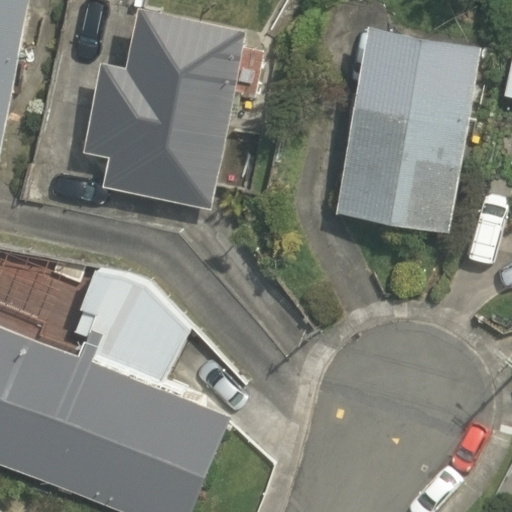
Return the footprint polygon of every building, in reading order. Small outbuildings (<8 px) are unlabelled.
[(0,0),(0,165),(33,0),(0,0)] [(106,181),(216,204),(252,20),(167,0),(143,0),(131,56),(106,51),(88,145),(112,150),(106,181)] [(340,204),(453,227),(488,36),(373,13),(340,204)] [(0,310),(0,451),(144,511),(193,511),(236,407),(168,378),(194,321),(151,277),(132,267),(99,261),(83,302),(89,304),(79,325),(89,329),(82,345),(0,310)] [(0,511),(20,511),(0,494),(0,511)]
